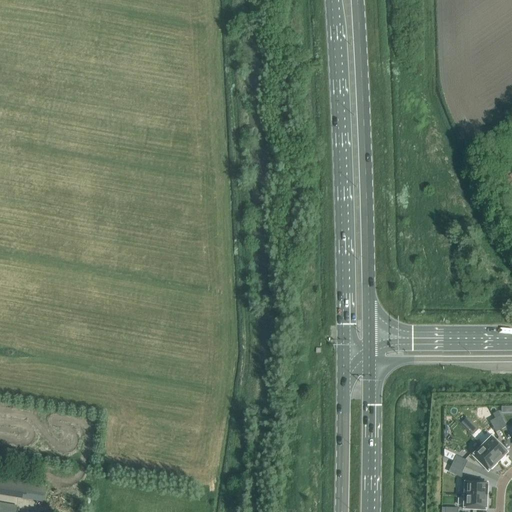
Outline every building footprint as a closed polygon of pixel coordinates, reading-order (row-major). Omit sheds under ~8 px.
[(500,416),(495,419),(501,430),(506,427),(500,416)] [(495,419),(489,422),(495,433),(501,430),(495,419)] [(482,446),(498,462),(499,460),(500,461),(505,457),(504,456),(507,453),(508,452),(492,436),(491,437),(482,446)] [(481,444),(471,453),(473,455),(472,456),(487,472),(489,471),(491,469),(492,470),(497,465),(496,464),(498,462),(482,446),(481,444)] [(467,461),(444,450),(444,457),(453,461),(464,467),(467,461)] [(453,461),(450,467),(462,472),(464,467),(453,461)] [(0,478),(0,494),(43,502),(46,486),(0,478)] [(90,499),(90,496),(90,493),(89,490),(88,488),(86,485),(84,483),(81,482),(79,481),(76,481),(73,481),(70,481),(67,482),(65,484),(63,487),(61,489),(60,492),(60,495),(60,498),(60,501),(62,504),(64,506),(66,508),(69,510),(72,511),(74,511),(77,511),(80,510),(83,509),(85,507),(87,504),(89,501),(90,499)] [(462,483),(461,496),(464,496),(486,497),(486,494),(487,494),(488,487),(486,487),(487,484),(487,483),(464,482),(464,483),(462,483)] [(463,508),(463,510),(485,511),(485,509),(486,506),(487,506),(487,499),(486,499),(486,497),(464,496),(463,508)] [(0,511),(15,511),(16,506),(0,503),(0,511)]
